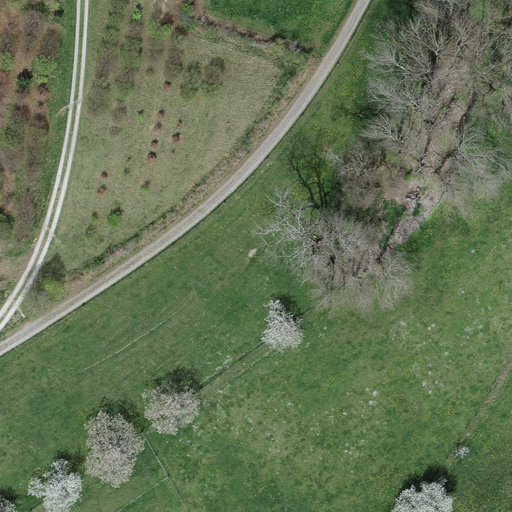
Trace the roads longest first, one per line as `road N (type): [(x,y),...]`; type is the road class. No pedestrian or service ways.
road 1 (track): [(0,350),(104,286),(247,176),(317,88),(363,0)]
road 2 (track): [(86,0),(79,120),(59,220),(0,327)]
